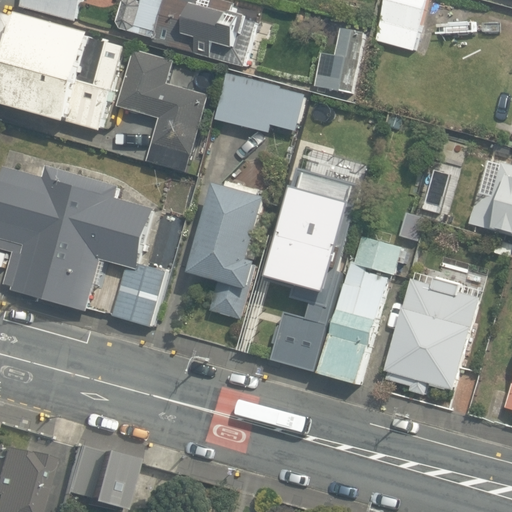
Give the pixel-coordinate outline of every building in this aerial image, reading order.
[(28,0),(26,8),(81,23),(86,0),(28,0)] [(158,47),(249,68),(253,51),(245,49),(253,16),(236,13),(239,3),(225,0),(146,0),(145,7),(142,1),(139,0),(131,0),(127,2),(121,22),(125,30),(152,37),(154,31),(161,33),(158,47)] [(417,52),(430,0),(388,0),(378,42),(417,52)] [(29,20),(8,14),(0,41),(0,99),(6,101),(5,105),(107,133),(119,91),(104,87),(116,44),(103,40),(104,36),(30,15),(29,20)] [(350,98),(356,99),(369,36),(345,31),(340,56),(328,53),(321,87),(351,94),(350,98)] [(177,58),(137,46),(120,103),(162,115),(149,158),(189,169),(212,92),(170,80),(177,58)] [(218,115),(271,129),(273,121),(298,127),(307,91),(230,71),(218,115)] [(308,119),(338,127),(342,110),(317,103),(315,110),(311,108),(308,119)] [(307,258),(345,268),(374,160),(335,150),(334,157),(308,150),(283,241),(310,248),(307,258)] [(471,220),(511,231),(511,162),(504,161),(495,193),(485,196),(477,203),(473,213),(471,220)] [(435,220),(449,172),(428,166),(425,176),(405,170),(394,208),(435,220)] [(146,272),(148,265),(163,211),(124,199),(127,189),(54,167),(51,179),(12,168),(0,207),(0,238),(2,239),(0,246),(0,248),(16,253),(13,265),(16,266),(10,287),(18,289),(17,292),(93,314),(100,286),(105,288),(112,263),(133,269),(146,272)] [(215,312),(246,320),(254,290),(256,291),(263,264),(256,262),(272,199),(262,196),(264,189),(232,181),(230,187),(220,185),(197,275),(223,282),(215,312)] [(425,232),(429,220),(415,216),(412,228),(425,232)] [(325,374),(363,385),(393,280),(396,281),(398,275),(400,276),(407,249),(367,238),(360,263),(356,262),(325,374)] [(510,258),(511,250),(511,243),(501,240),(497,254),(510,258)] [(146,272),(133,269),(118,317),(158,329),(175,273),(148,265),(146,272)] [(415,391),(429,395),(432,383),(461,391),(485,299),(463,293),(465,286),(439,280),(438,286),(417,280),(391,380),(416,387),(415,391)] [(297,365),(320,372),(330,333),(308,327),(297,365)] [(0,511),(39,511),(53,459),(0,445),(0,511)] [(119,511),(123,511),(138,462),(80,446),(66,493),(93,501),(92,504),(119,511)]
